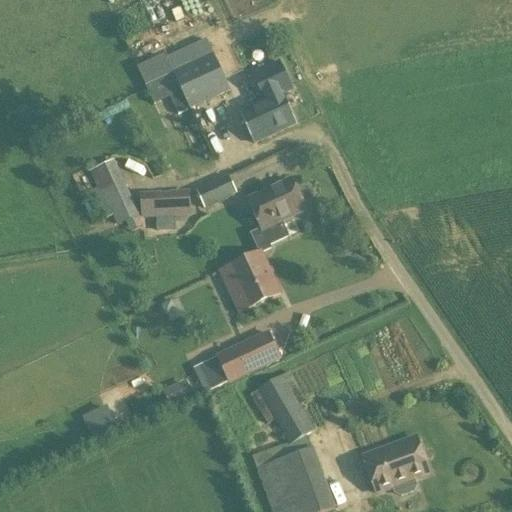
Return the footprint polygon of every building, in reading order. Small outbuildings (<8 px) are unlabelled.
[(205,42),(166,60),(167,62),(173,76),(189,110),(190,113),(230,94),(212,56),(205,42)] [(259,105),(239,114),(253,145),(296,125),(281,95),(291,90),(278,62),(250,74),(261,97),(264,96),(266,102),(259,105)] [(103,223),(135,208),(115,164),(92,174),(100,191),(91,196),(103,223)] [(237,195),(229,180),(197,195),(205,211),(237,195)] [(275,189),(247,202),(260,229),(249,234),(259,255),(260,255),(271,250),(270,247),(288,239),(281,222),(305,211),(291,181),(275,189)] [(141,219),(190,217),(189,194),(140,197),(141,219)] [(279,295),(260,255),(259,255),(229,269),(248,310),(279,295)] [(277,360),(265,335),(214,358),(226,384),(277,360)] [(303,397),(289,373),(250,396),(267,426),(274,422),(289,448),(314,433),(300,407),(307,403),(303,397)] [(429,475),(416,440),(362,460),(375,496),(392,489),(394,495),(401,498),(412,494),(415,487),(413,481),(429,475)] [(257,471),(272,511),(330,511),(335,510),(312,451),(257,471)]
